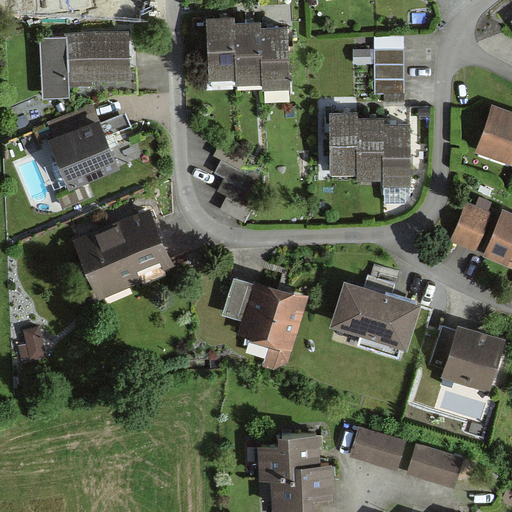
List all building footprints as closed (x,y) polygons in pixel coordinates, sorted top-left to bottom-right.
[(41,0),(44,14),(89,7),(88,0),(41,0)] [(206,21),(207,82),(235,82),(234,27),(234,20),(206,21)] [(234,27),(235,82),(235,88),(262,88),(261,33),(261,27),(234,27)] [(37,35),(39,96),(66,95),(65,84),(87,83),(87,77),(127,76),(126,29),(63,31),(63,35),(37,35)] [(290,33),(261,33),(262,88),(262,93),(290,93),(290,33)] [(376,34),(376,96),(406,97),(407,35),(376,34)] [(473,147),(511,160),(511,108),(490,101),(473,147)] [(329,106),(330,167),(358,167),(357,112),(357,105),(329,106)] [(121,165),(99,112),(48,133),(70,185),(121,165)] [(357,112),(358,167),(358,173),(385,173),(384,118),(384,112),(357,112)] [(413,118),(384,118),(385,173),(385,178),(413,178),(413,118)] [(227,197),(221,210),(245,223),(252,210),(236,201),(250,175),(240,170),(247,157),(220,144),(213,156),(221,160),(214,174),(224,179),(217,192),(227,197)] [(473,245),(489,210),(464,199),(448,234),(473,245)] [(168,263),(145,208),(70,239),(94,294),(168,263)] [(511,213),(499,208),(480,252),(511,264),(511,213)] [(421,295),(345,270),(329,320),(360,330),(356,341),(401,355),(421,295)] [(299,300),(233,280),(222,317),(244,323),(239,339),(267,347),(260,369),(277,373),(280,361),(299,300)] [(502,335),(459,322),(445,372),(488,384),(502,335)] [(26,358),(47,353),(42,325),(20,330),(26,358)] [(400,440),(357,425),(349,451),(392,465),(400,440)] [(254,478),(265,477),(288,476),(287,464),(316,463),(314,432),(270,434),(271,444),(253,445),(254,478)] [(456,458),(413,444),(405,469),(448,483),(456,458)] [(281,506),(281,511),(314,511),(314,502),(306,502),(306,497),(329,496),(327,462),(316,463),(287,464),(288,476),(265,477),(267,507),(281,506)]
